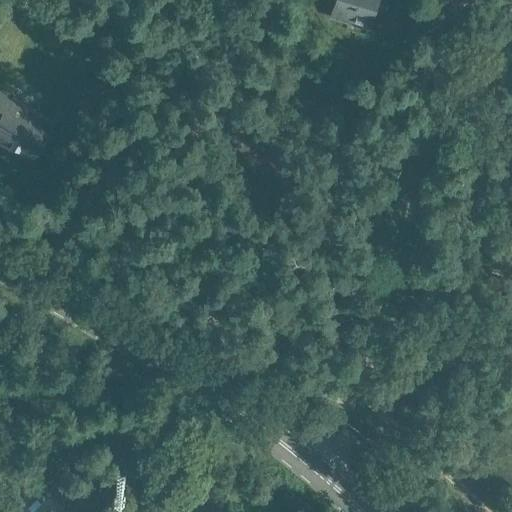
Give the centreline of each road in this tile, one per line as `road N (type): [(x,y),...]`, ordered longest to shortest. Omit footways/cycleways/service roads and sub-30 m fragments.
road 1 (primary): [(361,511),(261,428),(0,267)]
road 2 (track): [(462,0),(361,398)]
road 3 (track): [(361,398),(482,511)]
